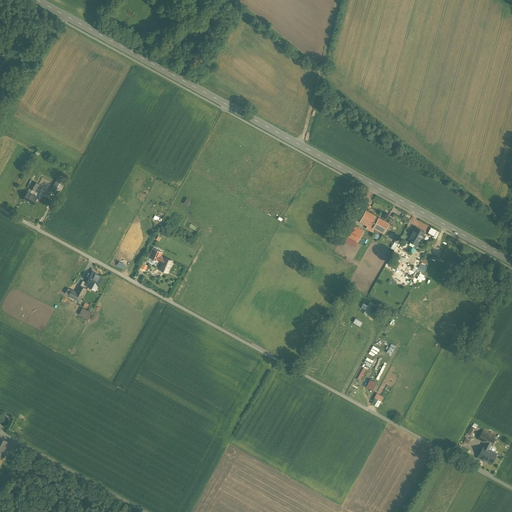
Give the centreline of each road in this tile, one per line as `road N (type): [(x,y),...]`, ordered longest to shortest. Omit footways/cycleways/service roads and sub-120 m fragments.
road 1 (residential): [(511,488),(0,207)]
road 2 (tertiary): [(35,0),(511,261)]
road 3 (residential): [(149,511),(0,430)]
road 4 (track): [(300,145),(338,0)]
